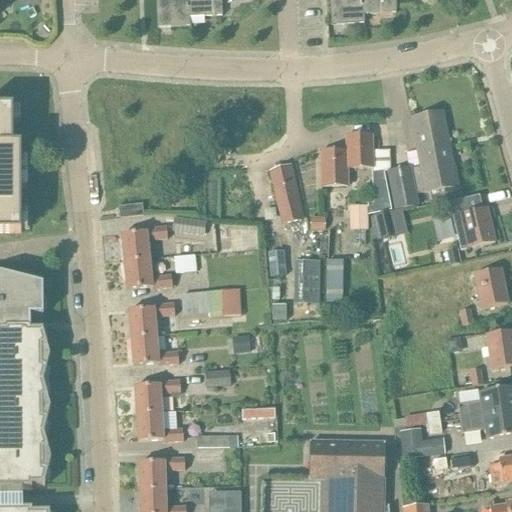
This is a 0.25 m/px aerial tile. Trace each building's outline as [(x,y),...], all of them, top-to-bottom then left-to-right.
[(188,0),(155,0),(157,29),(190,27),(190,18),(189,18),(188,0)] [(188,0),(189,18),(190,18),(222,17),(221,0),(188,0)] [(361,0),(329,0),(331,26),(364,24),(364,15),(362,15),(361,0)] [(361,0),(362,15),(364,15),(396,14),(395,0),(361,0)] [(0,233),(20,233),(20,232),(28,232),(28,216),(20,216),(20,192),(28,192),(28,177),(20,177),(20,174),(28,174),(28,160),(20,160),(20,147),(12,147),(12,127),(20,127),(20,111),(12,111),(12,110),(0,109),(0,233)] [(387,174),(391,193),(395,212),(418,207),(415,195),(425,193),(457,187),(442,114),(411,120),(421,171),(412,173),(411,169),(387,174)] [(346,152),(320,153),(321,173),(321,188),(347,187),(347,169),(372,168),(372,173),(374,203),(368,204),(368,208),(368,216),(392,211),(384,172),(389,172),(389,151),(372,152),(372,136),(346,137),(346,138),(346,152)] [(269,172),(275,192),(283,225),(302,221),(290,166),(269,172)] [(480,196),(449,203),(455,228),(461,252),(469,250),(475,248),(495,244),(486,209),(483,210),(480,196)] [(144,217),(143,213),(142,205),(118,207),(120,219),(144,217)] [(368,208),(350,208),(351,233),(353,233),(365,232),(369,232),(368,216),(368,208)] [(389,212),(374,216),(380,241),(396,237),(389,212)] [(309,231),(324,231),(325,218),(309,217),(309,231)] [(205,237),(206,224),(175,220),(173,233),(205,237)] [(121,235),(124,263),(149,261),(147,242),(167,240),(166,229),(146,231),(146,233),(121,235)] [(365,232),(353,233),(353,246),(366,246),(365,232)] [(457,251),(447,253),(450,268),(460,265),(457,251)] [(272,279),(285,278),(283,253),(269,254),(272,279)] [(197,274),(196,257),(174,259),(176,276),(197,274)] [(151,278),(149,261),(124,263),(127,291),(152,288),(152,291),(173,289),(172,276),(151,278)] [(324,304),(339,305),(341,262),(326,262),(324,304)] [(296,263),(295,306),(319,306),(320,264),(296,263)] [(0,511),(31,511),(32,510),(23,510),(10,510),(10,504),(10,495),(10,491),(22,491),(32,491),(32,487),(45,487),(45,485),(48,471),(43,470),(43,451),(48,450),(44,436),(44,433),(48,420),(42,419),(42,399),(47,398),(44,385),(44,382),(47,368),(42,367),(42,348),(47,347),(43,333),(43,331),(30,331),(30,324),(30,316),(43,316),(42,285),(0,275),(0,274),(0,511)] [(279,288),(271,289),(272,301),(280,301),(279,288)] [(242,318),(240,293),(182,296),(184,321),(242,318)] [(482,322),(505,319),(500,293),(478,297),(482,322)] [(482,322),(478,297),(455,301),(460,326),(482,322)] [(433,304),(437,330),(460,326),(455,301),(433,304)] [(129,311),(131,339),(157,337),(155,319),(175,317),(174,305),(153,307),(154,309),(129,311)] [(287,321),(286,307),(272,307),(272,322),(287,321)] [(505,319),(482,322),(487,348),(509,344),(505,319)] [(482,322),(460,326),(464,352),(487,348),(482,322)] [(442,356),(464,352),(460,326),(437,330),(442,356)] [(158,355),(157,337),(131,339),(133,367),(158,365),(158,367),(179,366),(178,353),(158,355)] [(248,337),(232,338),(233,354),(249,352),(248,337)] [(412,362),(405,364),(406,375),(414,374),(412,362)] [(405,364),(397,365),(399,376),(406,375),(405,364)] [(397,365),(390,366),(391,377),(399,376),(397,365)] [(483,386),(481,372),(470,373),(471,378),(463,379),(465,389),(483,386)] [(231,387),(230,373),(207,374),(207,388),(231,387)] [(414,374),(406,375),(408,386),(416,385),(414,374)] [(406,375),(399,376),(401,388),(408,386),(406,375)] [(399,376),(391,377),(393,389),(401,388),(399,376)] [(135,387),(136,415),(162,414),(161,395),(181,394),(180,382),(159,383),(159,386),(135,387)] [(464,405),(466,419),(511,412),(511,387),(486,392),(487,401),(464,405)] [(274,420),(273,411),(242,412),(242,422),(274,420)] [(511,436),(511,412),(466,419),(468,434),(491,431),(493,440),(511,436)] [(162,414),(136,415),(138,443),(163,441),(163,444),(183,443),(183,430),(163,431),(162,414)] [(406,429),(427,425),(440,423),(438,414),(426,415),(405,418),(406,429)] [(440,423),(427,425),(429,435),(442,433),(440,423)] [(420,431),(400,433),(403,461),(445,456),(443,440),(421,442),(420,431)] [(275,434),(267,435),(267,444),(275,443),(275,434)] [(238,449),(238,436),(196,438),(197,450),(238,449)] [(382,511),(382,509),(383,482),(384,482),(384,471),(385,445),(309,443),(309,479),(309,480),(321,481),(320,511),(382,511)] [(492,486),(511,483),(511,458),(498,461),(499,466),(489,468),(492,486)] [(139,463),(140,491),(165,490),(164,472),(184,471),(184,459),(164,460),(164,462),(139,463)] [(446,460),(433,462),(434,472),(447,470),(446,460)] [(165,509),(165,490),(140,491),(140,511),(185,511),(185,509),(165,509)] [(489,511),(511,511),(511,502),(489,506),(489,511)]
